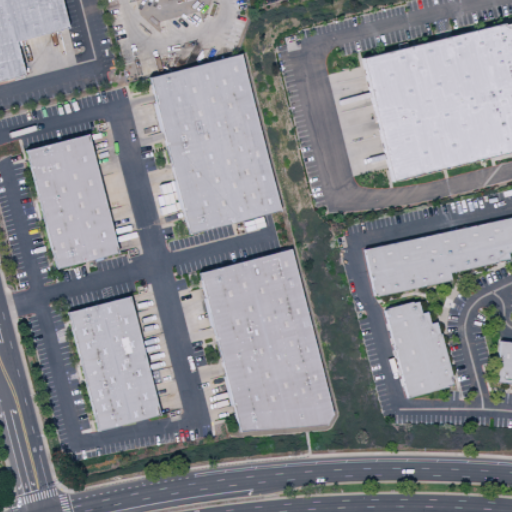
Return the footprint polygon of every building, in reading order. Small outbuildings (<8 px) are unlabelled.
[(0,0),(0,81),(23,76),(15,42),(67,29),(59,0),(0,0)] [(360,59),(389,184),(511,153),(511,24),(509,24),(507,25),(503,26),(502,24),(360,59)] [(147,79),(187,236),(280,212),(240,55),(147,79)] [(24,151),(55,270),(117,254),(86,135),(24,151)] [(511,218),(361,251),(371,298),(450,281),(449,274),(496,264),(496,262),(507,260),(506,254),(511,252),(511,218)] [(196,274),(237,433),(326,427),(333,416),(290,250),(196,274)] [(65,313),(96,433),(159,417),(128,297),(65,313)] [(380,311),(404,400),(446,388),(445,387),(451,385),(449,380),(451,379),(439,334),(437,335),(434,324),(428,325),(425,313),(419,314),(416,302),(410,304),(410,302),(384,309),(385,310),(380,311)] [(511,343),(498,342),(494,378),(495,378),(495,383),(509,385),(509,387),(511,387),(511,343)]
